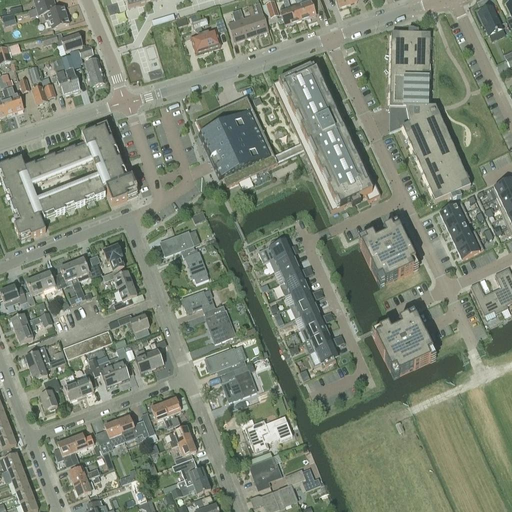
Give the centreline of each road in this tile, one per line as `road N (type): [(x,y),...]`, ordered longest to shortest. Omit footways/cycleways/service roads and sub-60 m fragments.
road 1 (residential): [(125,103),(329,38)]
road 2 (residential): [(329,38),(402,199)]
road 3 (residential): [(28,439),(187,378)]
road 4 (residential): [(187,378),(128,220)]
road 5 (residential): [(306,242),(363,374)]
road 6 (residential): [(240,511),(187,378)]
road 7 (residential): [(128,220),(158,202),(125,103)]
road 8 (residential): [(0,269),(128,220)]
road 9 (residential): [(453,0),(511,120)]
road 10 (residential): [(0,144),(125,103)]
road 11 (track): [(400,419),(511,367)]
